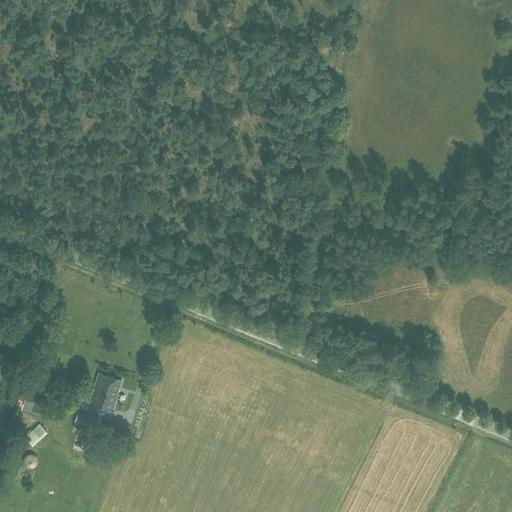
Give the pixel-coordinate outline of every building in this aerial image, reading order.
[(48,373),(34,368),(30,380),(39,383),(41,379),(46,380),(48,373)] [(114,405),(122,379),(98,372),(90,398),(114,405)] [(77,391),(80,381),(57,373),(53,384),(77,391)] [(36,408),(38,399),(39,393),(25,390),(21,404),(36,408)] [(100,417),(86,413),(78,411),(74,422),(97,428),(100,417)] [(33,446),(48,432),(40,423),(25,437),(33,446)]
